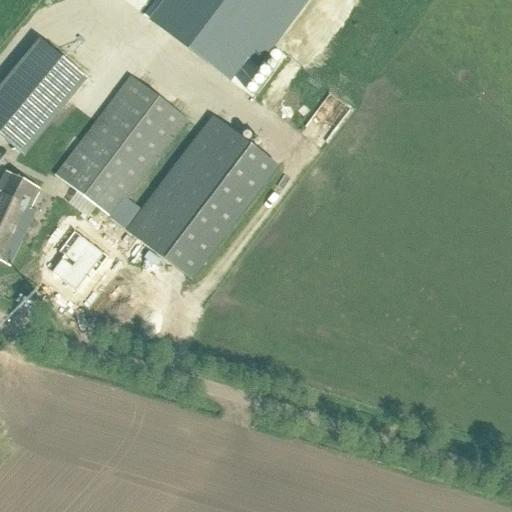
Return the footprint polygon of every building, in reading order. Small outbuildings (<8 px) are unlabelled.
[(238,51),(277,0),(176,0),(174,3),(170,0),(169,0),(153,22),(157,26),(221,74),(225,78),(242,55),(238,51)] [(73,34),(65,43),(84,59),(92,50),(73,34)] [(93,38),(95,56),(110,54),(108,37),(93,38)] [(0,139),(24,159),(88,82),(41,44),(0,94),(0,139)] [(57,179),(129,233),(192,281),(279,167),(216,119),(144,213),(131,203),(191,124),(133,79),(121,95),(114,89),(83,130),(90,136),(57,179)] [(7,272),(43,210),(6,188),(0,197),(0,271),(2,268),(7,272)] [(91,284),(110,260),(75,232),(59,254),(64,258),(51,274),(76,294),(87,281),(91,284)]
